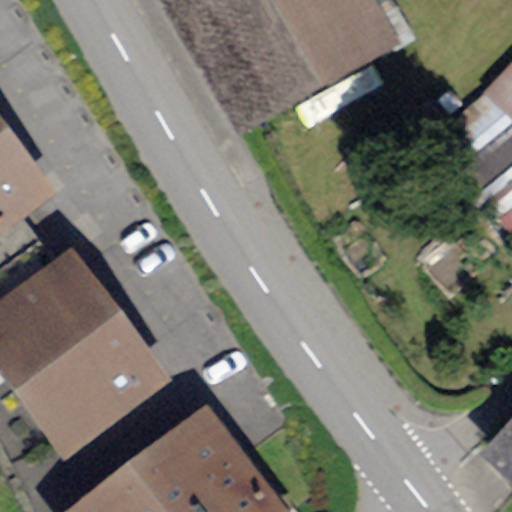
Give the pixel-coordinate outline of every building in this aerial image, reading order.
[(388,43),(363,0),(175,0),(247,124),(388,43)] [(455,155),(511,105),(511,103),(498,87),(439,137),(455,155)] [(0,313),(7,323),(64,281),(10,209),(28,195),(0,157),(0,313)] [(0,330),(0,341),(71,436),(143,382),(66,280),(0,330)] [(511,435),(492,456),(511,474),(511,435)] [(260,511),(205,438),(107,511),(260,511)]
